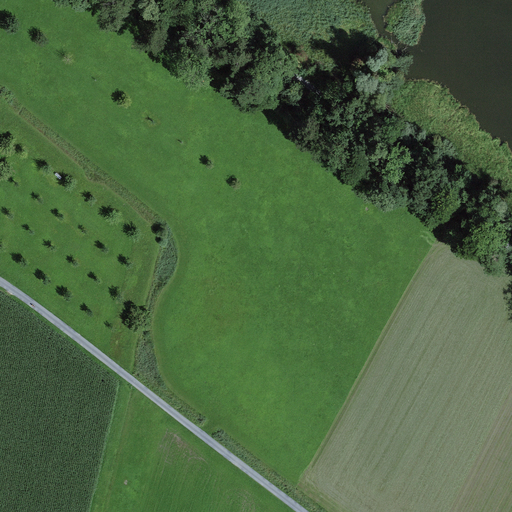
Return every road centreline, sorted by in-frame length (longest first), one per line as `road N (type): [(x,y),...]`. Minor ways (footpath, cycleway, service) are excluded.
road 1 (track): [(511,249),(400,150),(184,0)]
road 2 (track): [(305,511),(0,281)]
